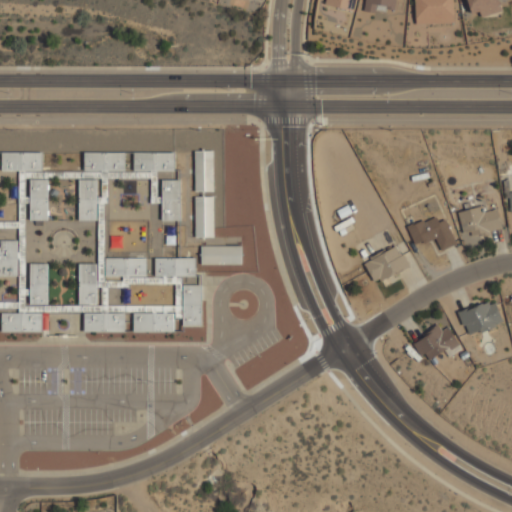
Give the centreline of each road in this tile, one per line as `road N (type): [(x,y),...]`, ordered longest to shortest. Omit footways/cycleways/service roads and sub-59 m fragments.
road 1 (tertiary): [(273,82),(288,247),(334,352),(415,445),(511,502)]
road 2 (secondary): [(511,83),(0,79)]
road 3 (secondary): [(0,111),(511,113)]
road 4 (tertiary): [(511,483),(414,423),(351,342),(306,245),(294,83)]
road 5 (residential): [(334,352),(130,474),(71,486),(0,485)]
road 6 (residential): [(344,346),(432,291),(511,261)]
